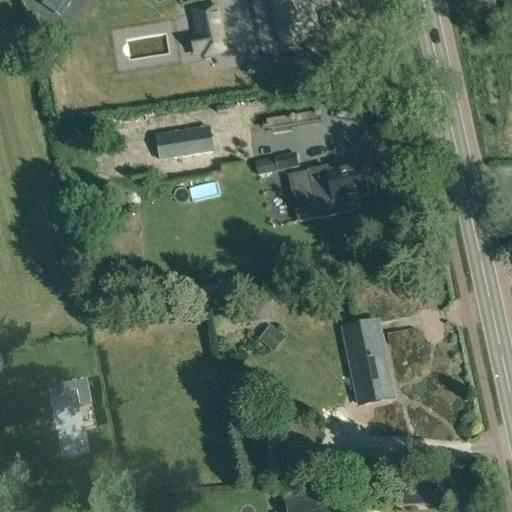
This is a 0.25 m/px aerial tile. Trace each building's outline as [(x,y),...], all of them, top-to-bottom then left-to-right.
[(72,0),(45,0),(42,6),(61,18),(63,15),(72,0)] [(275,14),(279,32),(280,36),(282,39),(285,42),(288,43),(292,43),(296,43),(299,41),(301,38),(303,34),(303,30),(302,27),(313,25),(308,7),(323,4),(322,0),(286,0),(289,11),(275,14)] [(511,0),(503,0),(507,15),(511,14),(511,0)] [(196,37),(188,39),(191,57),(200,55),(200,60),(229,55),(219,6),(192,10),(196,37)] [(153,137),(157,162),(212,153),(208,128),(153,137)] [(278,173),(299,168),(296,154),(275,159),(275,160),(259,163),(261,175),(278,172),(278,173)] [(358,196),(368,194),(362,167),(330,174),(328,168),(309,172),(320,222),(362,212),(358,196)] [(223,286),(186,291),(189,308),(226,302),(223,286)] [(246,302),(250,326),(273,323),(270,299),(246,302)] [(382,336),(379,325),(379,324),(344,330),(361,405),(396,398),(382,336)] [(271,328),(261,341),(271,349),(281,336),(271,328)] [(69,385),(70,393),(76,392),(79,406),(91,403),(87,381),(69,385)] [(318,434),(317,425),(271,428),(273,466),(281,465),(281,473),(323,471),(320,433),(318,434)] [(383,450),(353,452),(355,470),(384,469),(383,450)] [(396,509),(439,506),(437,478),(394,481),(396,509)] [(336,511),(331,487),(285,498),(287,511),(336,511)] [(356,508),(358,511),(373,511),(376,508),(371,499),(361,499),(356,508)]
